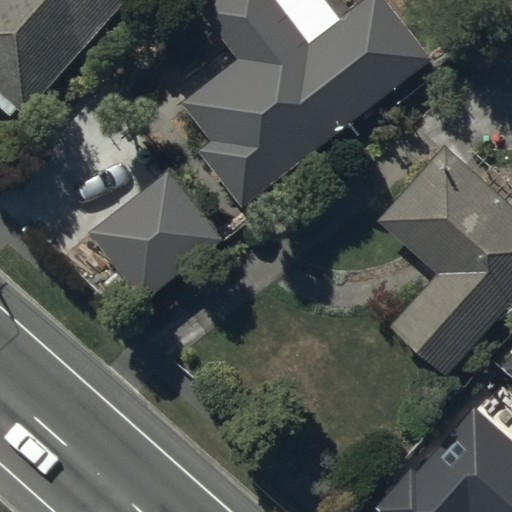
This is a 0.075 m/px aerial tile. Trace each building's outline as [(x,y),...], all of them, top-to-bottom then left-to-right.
[(0,0),(0,108),(10,117),(17,108),(24,115),(127,0),(0,0)] [(284,0),(209,0),(195,12),(234,59),(179,104),(210,142),(198,152),(241,205),(436,45),(398,0),(345,0),(309,29),(284,0)] [(511,25),(496,39),(511,59),(511,25)] [(511,203),(444,144),(376,220),(435,274),(388,328),(446,378),(511,302),(511,203)] [(170,170),(87,233),(143,302),(222,240),(170,170)]
